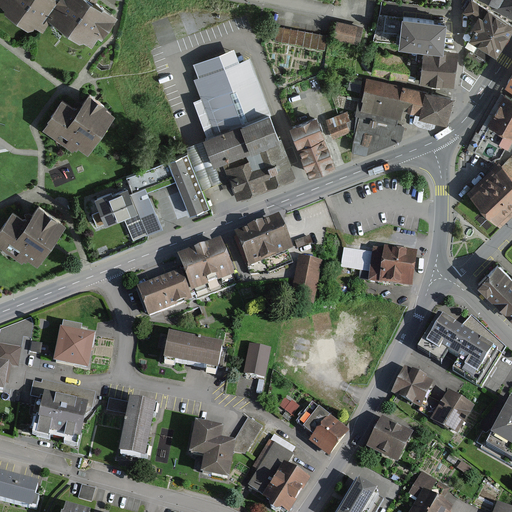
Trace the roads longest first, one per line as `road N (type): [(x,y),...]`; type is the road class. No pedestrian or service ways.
road 1 (secondary): [(430,143),(106,272)]
road 2 (residential): [(432,275),(340,458),(303,511)]
road 3 (residential): [(106,272),(124,322),(124,375),(210,395)]
road 4 (residential): [(432,275),(442,190),(430,143)]
road 5 (secondary): [(511,49),(469,114),(430,143)]
